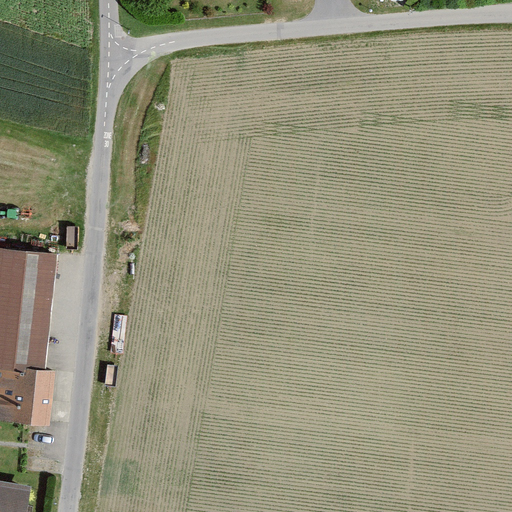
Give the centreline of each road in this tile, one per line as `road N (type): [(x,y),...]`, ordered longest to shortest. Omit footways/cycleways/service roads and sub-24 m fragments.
road 1 (unclassified): [(68,511),(112,57)]
road 2 (unclassified): [(112,57),(248,33),(511,17)]
